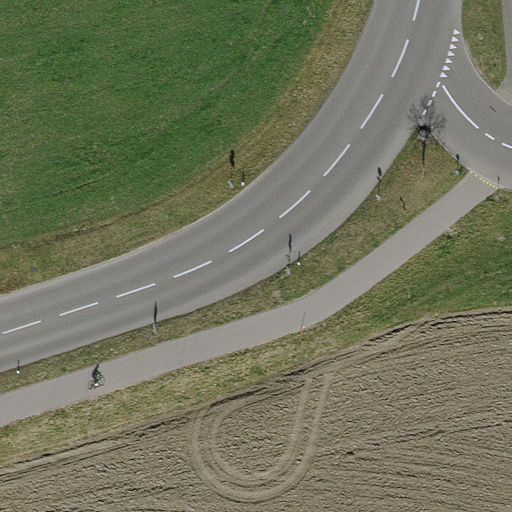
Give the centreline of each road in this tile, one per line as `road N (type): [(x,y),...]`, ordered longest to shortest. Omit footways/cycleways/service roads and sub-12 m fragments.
road 1 (tertiary): [(0,333),(186,272),(243,244),(292,208),(352,142),(400,64)]
road 2 (unclassified): [(400,64),(439,83),(472,122),(511,146)]
